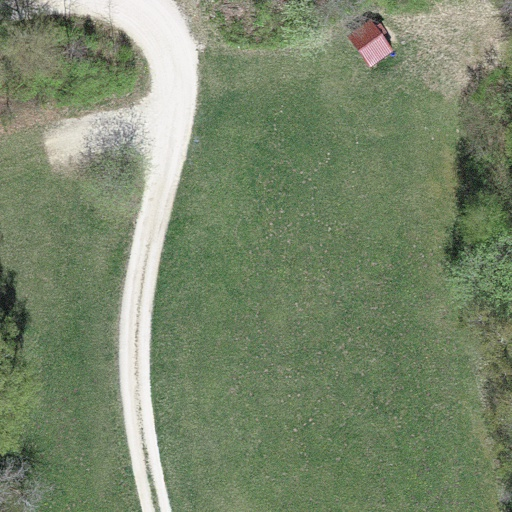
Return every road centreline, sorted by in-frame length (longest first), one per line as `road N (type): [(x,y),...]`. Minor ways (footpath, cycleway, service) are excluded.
road 1 (track): [(171,112),(140,274),(134,362),(158,511)]
road 2 (track): [(345,59),(171,112)]
road 3 (track): [(171,112),(44,147),(0,169)]
road 4 (track): [(113,0),(147,16),(165,39),(174,65),(171,112)]
